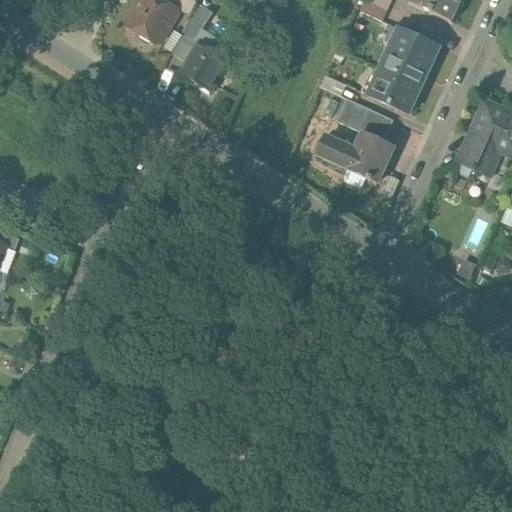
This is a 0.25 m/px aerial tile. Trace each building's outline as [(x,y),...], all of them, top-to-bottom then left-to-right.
[(166,4),(159,0),(139,0),(126,24),(127,29),(136,34),(138,41),(146,46),(153,44),(155,45),(160,44),(177,15),(176,10),(166,4)] [(191,0),(167,0),(166,4),(176,10),(189,18),(196,3),(191,0)] [(392,0),(366,0),(366,2),(387,11),(392,0)] [(462,0),(411,0),(410,4),(451,23),(462,0)] [(387,12),(367,3),(362,13),(382,23),(387,12)] [(200,6),(181,36),(184,37),(185,38),(185,37),(195,42),(213,15),(202,8),(202,7),(200,6)] [(398,30),(367,97),(409,116),(440,49),(398,30)] [(184,37),(173,56),(186,64),(198,45),(195,42),(185,37),(185,38),(184,37)] [(215,55),(198,45),(186,64),(180,74),(202,88),(201,91),(210,97),(215,88),(212,86),(227,63),(227,62),(234,51),(222,44),(215,55)] [(346,87),(326,77),(321,88),(341,98),(346,87)] [(393,122),(347,100),(341,112),(362,122),(362,123),(367,125),(387,134),(393,122)] [(511,116),(485,104),(457,165),(488,178),(500,152),(511,157),(511,116)] [(362,122),(341,112),(336,123),(362,134),(363,134),(367,125),(362,123),(362,122)] [(387,134),(367,125),(363,134),(383,143),(387,134)] [(383,143),(363,134),(362,134),(355,150),(325,137),(316,157),(346,170),(377,185),(394,148),(383,143)] [(20,241),(0,233),(0,245),(6,248),(6,249),(15,253),(20,241)]
